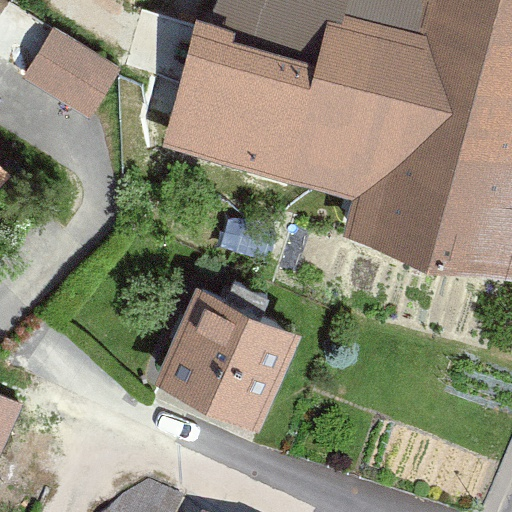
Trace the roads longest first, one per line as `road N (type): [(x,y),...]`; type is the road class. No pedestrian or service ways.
road 1 (unclassified): [(35,347),(122,398),(372,511)]
road 2 (residential): [(0,315),(93,223),(102,189),(80,148),(0,91)]
